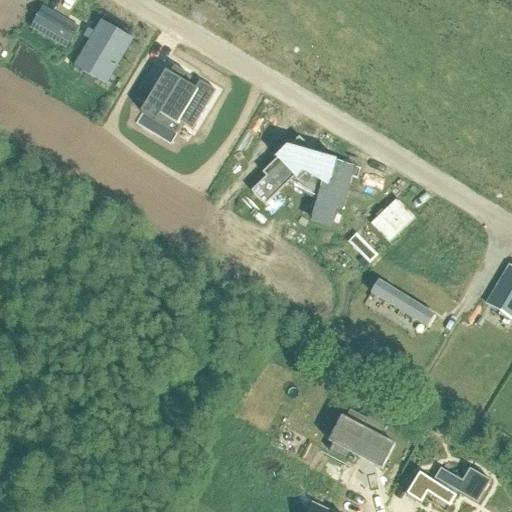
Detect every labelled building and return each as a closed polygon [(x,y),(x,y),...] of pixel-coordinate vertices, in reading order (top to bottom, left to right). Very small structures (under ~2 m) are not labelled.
[(44,9),(31,30),(66,50),(79,29),(44,9)] [(90,42),(80,58),(113,77),(134,41),(101,22),(99,27),(95,34),(90,42)] [(145,86),(136,100),(147,106),(146,108),(178,127),(180,124),(183,126),(192,131),(209,105),(216,93),(200,83),(195,91),(181,83),(186,75),(175,68),(170,76),(166,74),(155,92),(145,86)] [(267,178),(252,193),(266,207),(266,208),(292,182),(296,184),(314,195),(320,199),(313,223),(333,229),(344,190),(350,191),(356,169),(331,162),(327,173),(312,164),(318,158),(300,139),(263,175),(266,177),(267,178)] [(396,206),(371,232),(389,248),(413,222),(396,206)] [(370,253),(358,240),(352,247),(364,259),(370,253)] [(511,269),(488,307),(511,320),(511,269)] [(378,283),(371,295),(427,329),(435,318),(378,283)] [(343,419),(330,443),(333,445),(332,448),(349,457),(351,455),(383,471),(396,447),(381,439),(390,423),(372,414),(368,421),(351,412),(346,420),(343,419)] [(398,427),(411,434),(416,424),(403,417),(398,427)] [(420,476),(407,497),(422,506),(428,496),(450,509),(458,495),(478,507),(492,484),(470,471),(463,484),(441,470),(433,484),(420,476)]
